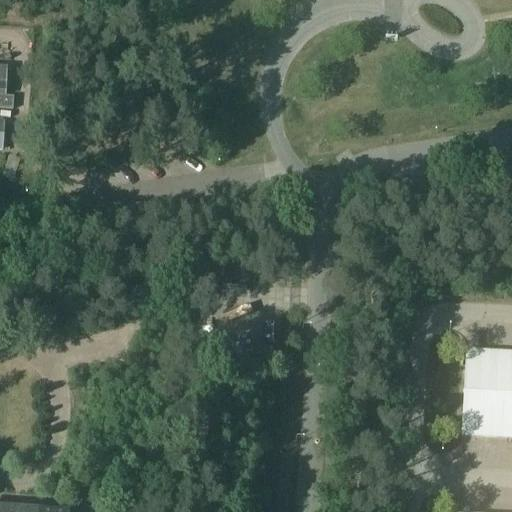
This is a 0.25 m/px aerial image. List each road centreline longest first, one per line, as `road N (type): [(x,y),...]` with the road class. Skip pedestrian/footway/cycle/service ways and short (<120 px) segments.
road 1 (unknown): [(295,170),(273,119),(274,80),(290,43),(328,15),(396,10),(478,27)]
road 2 (unknown): [(0,218),(295,170)]
